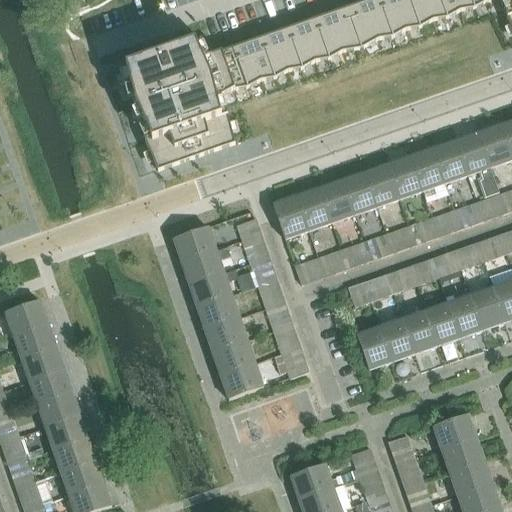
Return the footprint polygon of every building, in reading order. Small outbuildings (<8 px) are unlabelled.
[(203,42),(121,71),(137,107),(147,146),(158,172),(159,172),(237,145),(229,117),(223,98),(235,92),(249,89),(262,82),(276,80),(289,73),(303,70),(316,63),(331,61),(343,54),(363,51),(380,41),(394,39),(407,31),(421,29),(434,22),(448,20),(461,12),(476,10),(487,4),(488,3),(502,1),(508,19),(511,28),(511,0),(374,0),(209,58),(203,42)] [(511,159),(511,124),(501,128),(511,159)] [(490,171),(511,163),(511,159),(501,128),(478,136),(490,171)] [(500,197),(490,171),(478,136),(456,144),(468,179),(479,175),(481,181),(478,182),(485,203),(494,199),(500,197)] [(445,186),(468,179),(456,144),(433,152),(445,186)] [(422,194),(445,186),(433,152),(410,160),(422,194)] [(400,202),(422,194),(410,160),(388,168),(400,202)] [(377,210),(400,202),(388,168),(365,175),(377,210)] [(354,218),(377,210),(365,175),(342,183),(354,218)] [(332,226),(354,218),(342,183),(320,191),(332,226)] [(309,234),(332,226),(320,191),(297,199),(309,234)] [(500,197),(494,199),(495,202),(509,209),(511,202),(511,196),(507,195),(500,197)] [(286,242),(309,234),(297,199),(273,207),(286,242)] [(462,211),(449,215),(450,218),(464,225),(469,214),(462,211)] [(472,228),(484,224),(483,220),(469,214),(464,225),(472,228)] [(259,239),(262,238),(257,222),(238,228),(238,229),(259,239)] [(416,226),(403,231),(404,234),(419,241),(424,230),(416,226)] [(181,266),(182,266),(217,254),(209,230),(174,242),(180,260),(179,260),(181,266)] [(426,244),(439,240),(438,236),(424,230),(419,241),(426,244)] [(496,254),(503,240),(502,237),(489,241),(485,249),(496,254)] [(371,242),(358,247),(359,250),(373,256),(378,246),(371,242)] [(381,260),(394,256),(393,252),(378,246),(373,256),(381,260)] [(485,249),(478,263),(479,266),(492,261),(496,254),(485,249)] [(450,270),(458,256),(456,253),(444,257),(440,264),(450,270)] [(189,289),(190,288),(225,276),(217,254),(182,266),(188,283),(187,283),(189,289)] [(326,258),(313,263),(314,266),(328,272),(333,262),(326,258)] [(266,267),(252,260),(249,260),(254,274),(260,277),(266,267)] [(336,276),(348,272),(347,268),(333,262),(328,272),(336,276)] [(440,264),(433,279),(434,282),(447,277),(450,270),(440,264)] [(260,277),(274,285),(278,283),(274,271),(266,267),(260,277)] [(405,286),(412,272),(411,269),(398,273),(394,280),(405,286)] [(197,311),(198,311),(233,299),(225,276),(190,288),(196,305),(195,306),(197,311)] [(394,280),(387,294),(388,298),(401,293),(405,286),(394,280)] [(511,283),(494,290),(506,325),(511,322),(511,283)] [(349,290),(356,309),(367,287),(366,284),(349,290)] [(507,326),(506,325),(494,290),(471,298),(484,333),(501,327),(501,328),(507,326)] [(484,334),(484,333),(471,298),(449,306),(461,341),(478,335),(478,336),(484,334)] [(205,334),(206,334),(240,322),(233,299),(198,311),(204,328),(203,328),(205,334)] [(41,303),(6,315),(14,339),(49,327),(44,311),(45,311),(43,306),(42,306),(41,303)] [(282,312),(268,305),(265,306),(269,319),(276,323),(282,312)] [(461,342),(461,341),(449,306),(426,314),(438,349),(455,343),(456,344),(461,342)] [(276,323),(290,330),(294,329),(289,316),(282,312),(276,323)] [(439,350),(438,349),(426,314),(403,322),(416,357),(433,351),(433,352),(439,350)] [(212,357),(213,356),(248,344),(240,322),(206,334),(212,351),(211,351),(212,357)] [(416,358),(416,357),(403,322),(381,330),(393,365),(410,359),(410,360),(416,358)] [(14,339),(22,362),(57,349),(51,332),(52,332),(50,326),(49,327),(14,339)] [(393,366),(393,365),(381,330),(357,338),(369,373),(387,367),(388,368),(393,366)] [(220,379),(221,379),(256,367),(248,344),(213,356),(219,373),(218,374),(220,379)] [(22,362),(30,384),(65,372),(59,355),(60,355),(58,349),(57,349),(22,362)] [(297,358),(283,351),(280,352),(285,365),(292,368),(297,358)] [(297,358),(292,368),(306,376),(309,375),(305,362),(297,358)] [(256,367),(221,379),(227,394),(225,395),(227,400),(228,400),(229,403),(264,390),(256,367)] [(30,384),(38,407),(73,395),(67,378),(68,377),(66,372),(65,372),(30,384)] [(38,407),(46,430),(81,417),(75,400),(76,400),(74,394),(73,395),(38,407)] [(14,423),(9,410),(6,411),(0,425),(11,430),(14,423)] [(46,430),(54,452),(89,440),(83,423),(84,423),(82,417),(81,417),(46,430)] [(468,417),(434,429),(442,453),(477,441),(468,417)] [(0,443),(1,446),(4,445),(11,430),(0,425),(0,443)] [(54,452),(62,475),(96,463),(90,446),(91,445),(90,440),(89,440),(54,452)] [(442,453),(450,476),(485,463),(477,441),(442,453)] [(388,445),(393,458),(400,462),(406,451),(392,444),(388,445)] [(39,451),(25,456),(27,461),(41,456),(39,451)] [(361,467),(372,472),(376,464),(371,451),(368,452),(361,467)] [(400,462),(414,469),(418,468),(413,455),(406,451),(400,462)] [(27,461),(25,456),(22,457),(16,471),(26,476),(30,468),(27,461)] [(62,475),(70,497),(104,485),(98,468),(99,468),(97,462),(96,463),(62,475)] [(493,486),(485,463),(450,476),(458,498),(493,486)] [(298,503),(299,503),(334,491),(326,467),(291,479),(297,497),(296,498),(298,503)] [(358,474),(362,487),(366,486),(372,472),(361,467),(358,474)] [(12,479),(16,491),(20,490),(26,476),(16,471),(12,479)] [(356,472),(348,475),(351,482),(359,480),(356,472)] [(104,485),(70,497),(74,511),(103,511),(113,509),(106,491),(107,491),(105,485),(104,485)] [(490,511),(500,509),(493,486),(458,498),(462,511),(490,511)] [(421,497),(407,489),(404,490),(409,503),(416,507),(421,497)] [(341,511),(334,491),(299,503),(302,511),(341,511)] [(390,511),(391,509),(387,496),(384,497),(377,511),(390,511)] [(416,507),(425,511),(432,511),(429,500),(421,497),(416,507)] [(44,511),(41,501),(38,502),(33,511),(44,511)]
